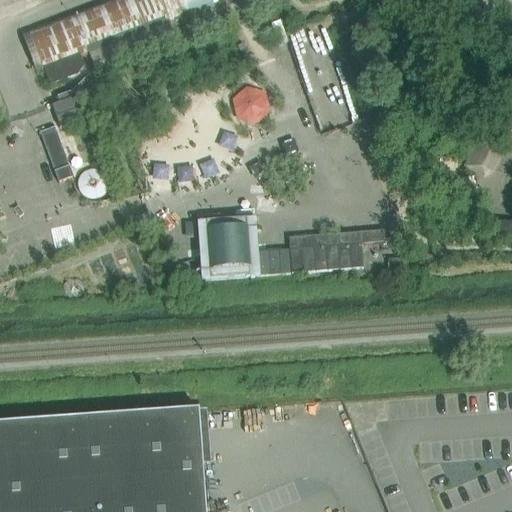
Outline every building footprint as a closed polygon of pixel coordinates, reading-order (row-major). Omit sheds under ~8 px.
[(185,0),(109,0),(26,32),(41,73),(44,72),(50,88),(78,77),(85,69),(81,58),(191,16),(185,0)] [(328,82),(321,62),(336,56),(324,22),(293,33),(312,87),(328,82)] [(80,102),(90,92),(97,86),(93,81),(89,77),(72,94),(64,97),(57,99),(59,105),(52,107),(60,130),(75,125),(83,122),(74,99),(76,98),(80,102)] [(260,83),(236,103),(257,128),(281,108),(260,83)] [(73,179),(54,130),(41,136),(60,184),(73,179)] [(256,221),(198,225),(202,284),(291,277),(289,252),(258,254),(256,221)] [(385,233),(289,240),(290,251),(292,276),(363,270),(361,246),(385,244),(385,233)] [(206,511),(200,413),(0,427),(0,511),(206,511)]
